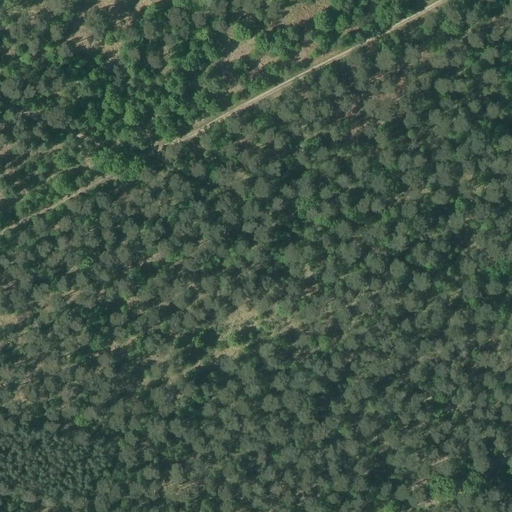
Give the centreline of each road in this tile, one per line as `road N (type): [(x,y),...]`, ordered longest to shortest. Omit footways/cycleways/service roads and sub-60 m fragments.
road 1 (track): [(146,161),(511,300)]
road 2 (track): [(146,161),(451,0)]
road 3 (track): [(0,239),(146,161)]
road 4 (track): [(0,103),(146,161)]
